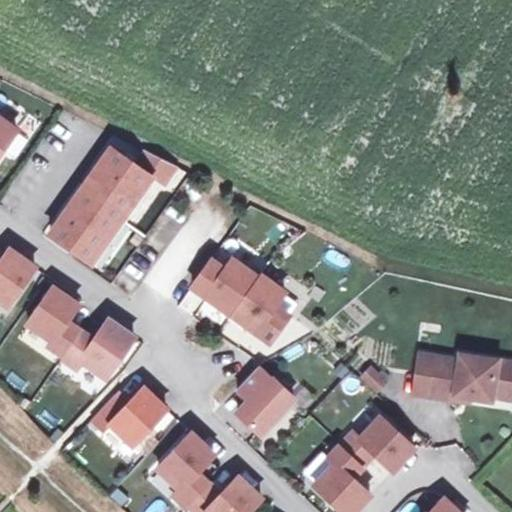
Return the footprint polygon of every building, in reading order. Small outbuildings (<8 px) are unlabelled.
[(0,150),(20,123),(0,108),(0,150)] [(52,226),(93,256),(154,171),(139,160),(114,142),(52,226)] [(183,178),(146,239),(142,236),(115,280),(138,294),(202,190),(183,178)] [(12,180),(0,200),(0,201),(19,213),(32,192),(12,180)] [(275,246),(290,237),(282,223),(267,232),(275,246)] [(37,260),(11,242),(0,257),(0,291),(9,298),(37,260)] [(329,248),(322,259),(344,272),(350,260),(329,248)] [(232,310),(258,273),(233,255),(226,265),(213,255),(193,282),(232,310)] [(276,302),(285,288),(260,270),(258,273),(232,310),(270,338),(289,311),(276,302)] [(81,298),(56,280),(30,316),(54,333),(50,338),(65,349),(82,324),(69,314),(81,298)] [(300,299),(285,288),(276,302),(289,311),(290,312),(300,299)] [(136,332),(111,314),(96,334),(82,324),(65,349),(63,351),(77,361),(83,354),(107,372),(136,332)] [(459,358),(420,350),(418,364),(431,366),(426,392),(454,397),(455,392),(490,399),(490,396),(492,386),(511,390),(511,384),(511,361),(460,352),(459,358)] [(238,407),(260,428),(294,393),(271,372),(270,373),(259,362),(238,384),(249,395),(238,407)] [(431,366),(418,364),(414,390),(426,392),(431,366)] [(386,381),(371,367),(363,376),(377,390),(386,381)] [(166,403),(143,382),(127,400),(115,389),(92,412),(105,424),(110,419),(131,439),(166,403)] [(510,399),(511,390),(492,386),(490,396),(510,399)] [(327,430),(348,410),(331,392),(309,412),(327,430)] [(391,468),(413,445),(379,413),(359,434),(353,429),(341,442),(362,462),(373,451),(391,468)] [(212,448),(190,427),(156,462),(178,483),(174,488),(187,500),(208,479),(194,466),(212,448)] [(345,511),(348,511),(368,491),(351,474),(362,462),(341,442),(339,441),(327,453),(334,459),(313,481),(345,511)] [(240,511),(259,493),(236,471),(219,489),(208,479),(187,500),(199,511),(203,508),(207,511),(240,511)] [(458,511),(441,495),(424,511),(458,511)]
